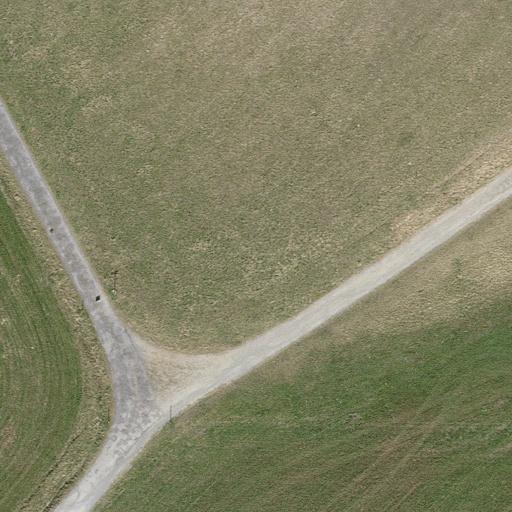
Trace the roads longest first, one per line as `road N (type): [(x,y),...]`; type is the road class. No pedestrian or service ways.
road 1 (track): [(511,184),(266,348),(148,398)]
road 2 (track): [(148,398),(0,124)]
road 3 (track): [(148,398),(73,511)]
